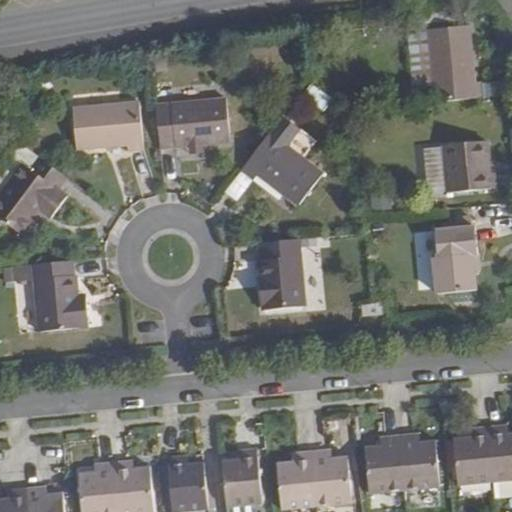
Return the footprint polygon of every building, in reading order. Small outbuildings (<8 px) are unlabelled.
[(432,106),(480,101),(479,83),(472,84),(467,30),(425,34),(432,106)] [(327,110),(333,97),(311,86),(305,99),(327,110)] [(224,104),(155,110),(160,152),(228,146),(224,104)] [(128,155),(143,154),(138,105),(72,112),(76,153),(126,147),(128,155)] [(299,134),(281,120),(269,137),(239,175),(251,184),(279,206),(283,200),(296,211),(322,177),(287,151),(299,134)] [(490,192),(488,164),(486,145),(443,149),(448,195),(490,192)] [(42,162),(27,151),(22,158),(28,163),(24,168),(32,174),(42,162)] [(32,174),(24,168),(0,201),(0,220),(23,238),(41,213),(47,216),(52,221),(67,200),(57,192),(66,179),(42,162),(32,174)] [(251,184),(239,175),(224,195),(236,204),(251,184)] [(369,194),(372,211),(392,208),(390,191),(369,194)] [(28,241),(47,216),(41,213),(23,238),(28,241)] [(437,221),(438,231),(469,228),(468,218),(437,221)] [(469,228),(438,231),(434,231),(436,259),(432,259),(434,294),(474,290),(472,272),(471,255),(477,254),(474,228),(469,228)] [(298,242),(261,246),(263,262),(258,263),(263,312),(304,308),(298,242)] [(71,278),(70,264),(32,267),(11,269),(12,285),(34,283),(39,332),(85,328),(83,302),(76,303),(74,278),(71,278)] [(378,306),(362,307),(363,317),(379,316),(378,306)] [(505,426),(492,428),(497,483),(511,481),(511,433),(506,434),(505,426)] [(497,483),(492,428),(478,429),(478,437),(458,439),(462,486),(497,483)] [(417,435),(404,436),(409,491),(443,488),(439,440),(418,443),(417,435)] [(409,491),(404,436),(390,438),(390,445),(369,447),(373,494),(409,491)] [(247,458),(226,460),(230,507),(265,505),(261,450),(247,451),(246,451),(247,458)] [(328,451),(315,452),(320,507),(355,504),(350,457),(329,458),(328,451)] [(320,507),(315,452),(301,453),(301,461),(281,462),(285,510),(320,507)] [(185,456),(182,457),(171,458),(175,511),(185,511),(209,510),(211,509),(208,462),(186,464),(185,456)] [(131,461),(116,462),(121,511),(156,511),(153,467),(131,468),(131,461)] [(121,511),(116,462),(103,463),(103,471),(82,473),(85,511),(121,511)] [(511,481),(497,483),(498,495),(511,493),(511,481)] [(43,487),(29,489),(31,511),(67,511),(65,493),(43,495),(43,487)] [(0,511),(31,511),(29,489),(15,490),(16,497),(0,498),(0,511)]
